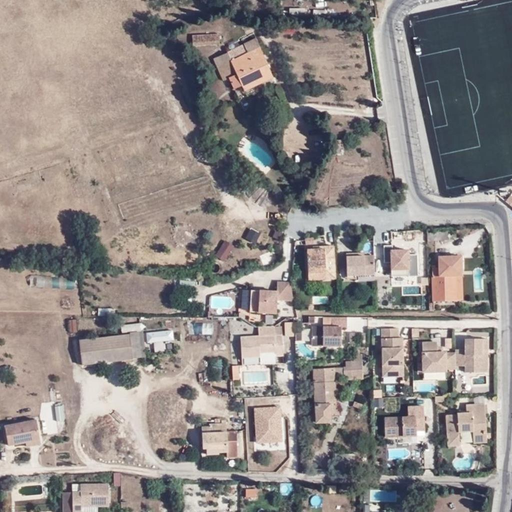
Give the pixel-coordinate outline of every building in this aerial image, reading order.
[(273,77),(255,39),(214,59),(224,81),(230,78),(234,89),(242,85),(244,90),(273,77)] [(208,147),(214,140),(209,135),(203,142),(208,147)] [(234,176),(244,165),(227,150),(217,161),(234,176)] [(253,241),(257,233),(249,228),(244,237),(253,241)] [(448,239),(448,230),(428,232),(428,241),(448,239)] [(389,240),(389,233),(377,233),(377,235),(375,235),(376,244),(386,246),(386,240),(389,240)] [(412,247),(412,242),(412,239),(393,239),(392,261),(412,261),(412,247)] [(223,260),(232,245),(224,240),(214,255),(223,260)] [(322,278),(336,277),(334,244),(319,245),(319,248),(313,248),(307,248),(307,271),(322,270),(322,278)] [(277,257),(272,248),(260,256),(265,264),(277,257)] [(356,274),(375,273),(374,254),(363,255),(355,255),(355,253),(346,253),(347,274),(356,274)] [(456,275),(462,275),(462,256),(440,257),(440,268),(433,269),(434,301),(457,301),(456,275)] [(308,279),(322,278),(322,270),(307,271),(308,279)] [(178,287),(193,288),(194,280),(179,279),(178,287)] [(250,292),(250,314),(276,314),(277,301),(294,301),(290,283),(276,282),(276,292),(266,292),(266,296),(259,296),(259,292),(250,292)] [(346,317),(331,316),(331,325),(311,325),(311,344),(340,344),(340,326),(346,326),(346,317)] [(275,335),(274,326),(258,328),(258,336),(241,337),(243,358),(261,356),(261,353),(276,352),(275,335)] [(381,329),(382,365),(392,365),(392,376),(402,376),(402,360),(400,360),(399,349),(402,349),(402,338),(397,338),(397,328),(381,329)] [(129,334),(132,358),(145,357),(143,333),(129,334)] [(132,359),(132,358),(129,334),(80,340),(83,365),(132,359)] [(282,335),(275,335),(276,352),(261,353),(261,356),(283,355),(282,335)] [(455,353),(455,366),(465,366),(465,372),(487,372),(487,355),(484,355),(484,349),(487,349),(487,338),(465,338),(465,349),(454,349),(455,353)] [(422,371),(435,371),(434,342),(422,343),(422,371)] [(445,369),(455,369),(455,366),(455,353),(445,353),(444,352),(442,352),(437,352),(436,347),(436,342),(434,342),(435,371),(445,371),(445,369)] [(342,373),(342,378),(362,377),(361,353),(350,354),(350,360),(344,360),(344,366),(339,366),(339,373),(342,373)] [(392,365),(382,365),(383,376),(392,376),(392,365)] [(333,387),(333,378),(333,371),(336,370),(336,369),(336,366),(313,368),(315,421),(330,421),(330,414),(338,414),(337,402),(334,402),(334,395),(333,387)] [(333,378),(342,378),(342,373),(339,373),(339,366),(336,366),(336,369),(336,370),(333,371),(333,378)] [(473,430),(473,432),(487,431),(485,404),(466,405),(467,413),(457,414),(457,415),(447,416),(449,446),(460,445),(459,431),(473,430)] [(384,437),(398,436),(398,433),(401,433),(402,436),(416,436),(416,431),(424,430),(423,406),(407,407),(407,417),(383,418),(384,437)] [(8,444),(25,441),(39,438),(36,420),(5,426),(8,444)] [(226,458),(235,458),(235,432),(229,432),(229,436),(226,435),(227,432),(226,432),(226,421),(222,421),(222,424),(209,424),(209,427),(202,427),(202,447),(201,447),(201,454),(218,454),(218,452),(226,452),(226,458)] [(487,431),(473,432),(474,443),(487,442),(487,431)] [(354,464),(354,453),(336,453),(336,464),(354,464)] [(73,493),(63,493),(62,511),(98,511),(98,506),(110,507),(110,485),(73,485),(73,493)] [(256,497),(256,490),(246,489),(245,497),(252,497),(252,498),(256,497)]
